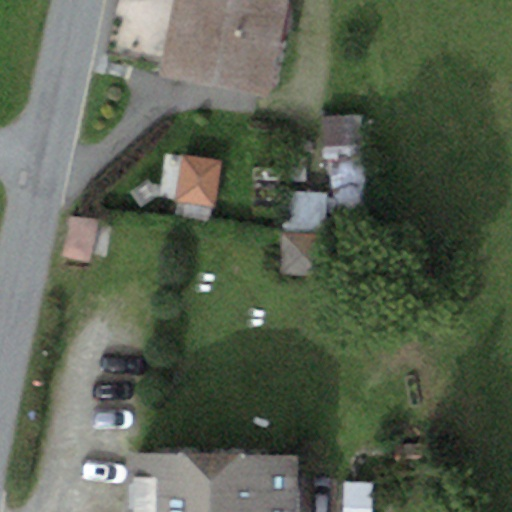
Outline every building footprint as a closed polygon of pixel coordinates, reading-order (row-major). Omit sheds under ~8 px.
[(184,0),(171,64),(262,82),(277,0),(184,0)] [(220,159),(185,154),(179,194),(214,200),(220,159)] [(322,236),(324,196),(289,194),(287,234),(322,236)] [(63,253),(90,259),(100,215),(90,213),(72,214),(63,253)] [(322,236),(287,234),(286,267),(322,268),(322,236)] [(135,456),(133,511),(287,511),(288,459),(135,456)]
